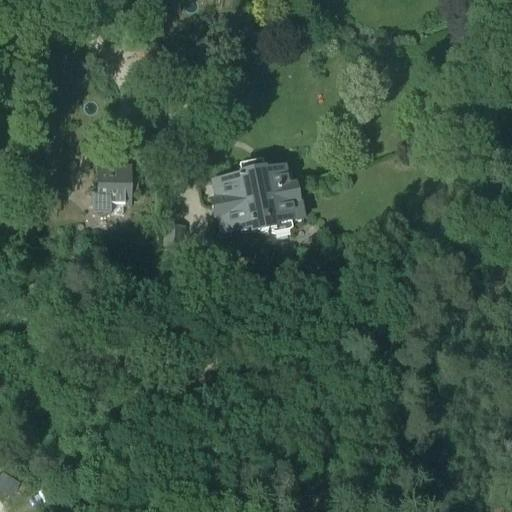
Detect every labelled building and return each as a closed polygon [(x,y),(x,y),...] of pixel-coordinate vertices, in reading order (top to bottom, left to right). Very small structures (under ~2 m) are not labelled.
[(170,66),(151,41),(132,56),(152,81),(170,66)] [(126,172),(126,157),(105,157),(105,171),(97,171),(97,198),(93,197),(92,217),(110,218),(110,215),(123,216),(123,197),(137,198),(138,181),(130,181),(130,172),(126,172)] [(0,160),(0,184),(35,185),(35,178),(36,161),(0,160)] [(291,171),(284,172),(284,171),(268,174),(266,164),(243,169),(245,178),(211,185),(214,203),(210,204),(212,212),(256,204),(257,209),(273,206),(271,201),(287,198),(286,191),(288,190),(288,189),(295,188),(291,171)] [(295,188),(288,189),(288,190),(286,191),(287,198),(271,201),(273,206),(257,209),(256,204),(212,212),(214,222),(218,222),(222,239),(249,234),(250,238),(271,233),(271,234),(274,235),(289,233),(292,230),(291,225),(302,223),(295,188)] [(185,250),(185,228),(164,228),(163,235),(163,249),(185,250)] [(478,234),(478,247),(504,247),(504,234),(478,234)]
